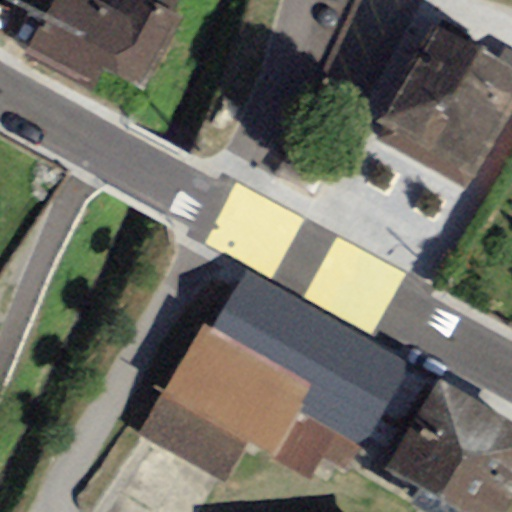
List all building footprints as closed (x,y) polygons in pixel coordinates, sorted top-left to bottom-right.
[(139,98),(177,25),(168,21),(178,0),(111,0),(106,11),(83,0),(57,0),(25,63),(90,97),(100,78),(139,98)] [(478,179),(511,115),(511,86),(434,45),(388,132),(478,179)] [(321,180),(286,160),(274,182),(310,201),(321,180)] [(425,378),(246,273),(210,331),(312,386),(297,412),(360,449),(379,461),(425,378)] [(312,386),(210,331),(202,325),(138,434),(225,482),(249,445),(272,459),(297,412),(312,386)] [(511,511),(511,439),(439,399),(394,478),(454,511),(511,511)] [(346,472),(360,449),(297,412),(272,459),(309,482),(322,458),(346,472)]
